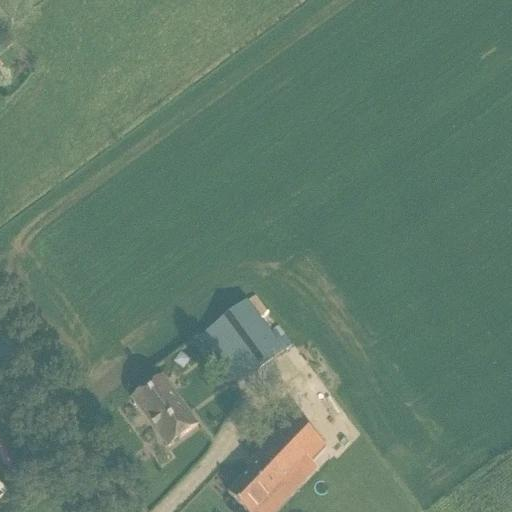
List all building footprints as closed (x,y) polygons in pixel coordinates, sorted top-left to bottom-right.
[(386,218),(271,300),(283,318),(286,317),(298,334),(306,329),(313,339),(419,264),(386,218)] [(247,304),(214,328),(250,377),(283,353),(247,304)] [(133,402),(168,448),(197,427),(162,380),(133,402)] [(251,473),(228,496),(244,511),(257,511),(271,498),(274,502),(287,489),(325,448),(321,444),(295,420),(281,434),(261,455),(247,469),(251,473)] [(29,455),(20,463),(27,471),(36,462),(29,455)]
